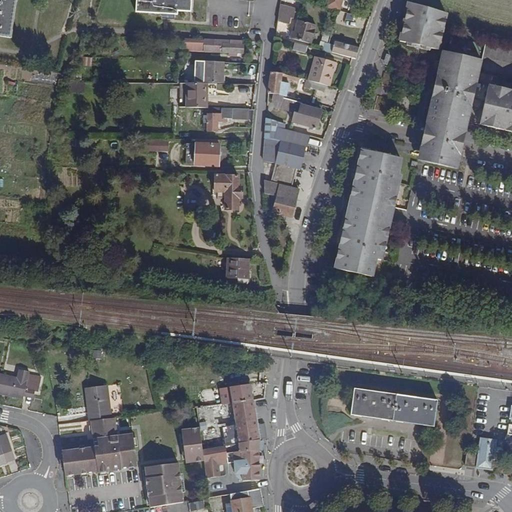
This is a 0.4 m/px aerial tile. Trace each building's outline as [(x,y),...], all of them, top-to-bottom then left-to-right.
[(0,0),(0,36),(10,38),(15,0),(0,0)] [(162,13),(175,14),(177,15),(177,11),(191,12),(192,0),(191,0),(136,0),(136,11),(162,13)] [(342,2),(342,0),(326,0),(324,8),(338,12),(339,12),(342,2)] [(442,15),(406,5),(401,27),(403,28),(436,37),(437,34),(438,34),(439,29),(438,28),(440,20),(441,21),(442,15)] [(293,10),(280,6),(279,15),(290,18),(292,19),(293,14),(293,10)] [(290,18),(279,15),(278,22),(288,24),(290,18)] [(356,26),(358,18),(347,15),(345,23),(356,26)] [(297,22),(292,39),(310,44),(315,27),(297,22)] [(402,35),(399,34),(397,43),(405,44),(413,46),(419,48),(427,49),(434,51),(436,42),(435,42),(436,37),(403,28),(402,35)] [(334,42),(340,44),(343,37),(334,34),(332,42),(334,42)] [(240,42),(184,39),(184,50),(230,52),(236,52),(241,52),(241,48),(242,44),(240,44),(240,42)] [(356,54),(358,49),(340,44),(334,42),(332,49),(324,47),(324,51),(355,59),(356,54)] [(306,54),(308,47),(295,44),(292,51),(306,54)] [(432,91),(426,118),(466,127),(466,126),(466,123),(468,119),(479,122),(478,125),(488,127),(488,123),(495,125),(494,129),(511,133),(511,130),(511,91),(475,83),(478,72),(478,69),(480,61),(441,53),(439,59),(435,79),(434,83),(436,84),(435,92),(432,91)] [(308,81),(330,87),(334,71),(335,63),(314,58),(308,81)] [(223,63),(204,62),(203,83),(222,84),(223,74),(223,63)] [(282,75),(271,73),(268,93),(279,94),(286,96),(289,85),(281,83),(281,78),(299,83),(300,79),(282,75)] [(312,83),(311,89),(324,93),(324,90),(325,87),(312,83)] [(179,84),(179,108),(206,108),(207,96),(207,85),(179,84)] [(294,114),(291,122),(316,129),(319,120),(322,112),(300,106),(301,103),(283,99),(284,97),(274,95),(272,101),(275,109),(294,114)] [(226,119),(248,120),(248,109),(220,109),(220,114),(207,115),(207,131),(218,131),(218,122),(226,122),(226,119)] [(426,118),(423,132),(462,141),(466,127),(426,118)] [(285,126),(285,125),(266,119),(263,161),(275,164),(294,169),(300,170),(305,148),(306,148),(309,137),(284,130),(285,126)] [(423,132),(423,133),(462,143),(462,141),(423,132)] [(462,143),(423,133),(422,135),(418,156),(427,158),(428,155),(447,159),(446,162),(457,164),(461,145),(462,143)] [(187,144),(186,164),(195,164),(195,165),(218,166),(219,154),(219,145),(219,142),(195,141),(195,144),(195,145),(187,144)] [(143,142),(143,152),(167,153),(168,143),(143,142)] [(394,157),(394,158),(395,156),(359,148),(351,180),(353,181),(356,168),(358,159),(360,150),(362,150),(387,156),(394,157)] [(395,174),(399,158),(394,158),(394,157),(393,159),(386,157),(387,156),(362,150),(360,160),(358,159),(356,168),(361,169),(358,181),(356,181),(355,183),(352,182),(351,189),(353,189),(352,197),(351,199),(388,207),(390,197),(393,198),(396,184),(398,175),(395,174)] [(446,162),(427,158),(426,163),(445,167),(446,162)] [(273,173),(292,176),(294,169),(275,164),(273,173)] [(358,181),(361,169),(356,168),(353,181),(352,182),(355,183),(356,181),(358,181)] [(272,180),(291,185),(291,181),(292,176),(273,173),(272,180)] [(224,192),(223,205),(226,206),(226,210),(237,210),(238,199),(242,199),(242,194),(242,188),(238,188),(239,177),(215,176),(214,191),(224,192)] [(264,186),(297,195),(298,190),(290,187),(291,185),(272,180),(271,182),(264,180),(264,186)] [(388,221),(386,229),(385,236),(383,243),(381,250),(381,251),(383,251),(398,184),(396,184),(393,198),(391,208),(388,207),(351,199),(352,197),(349,196),(346,212),(352,213),(388,221)] [(264,186),(264,194),(276,198),(273,212),(275,213),(275,216),(280,217),(281,214),(292,217),(294,205),(297,195),(264,186)] [(335,259),(333,268),(366,276),(369,266),(372,267),(374,259),(379,260),(379,259),(381,251),(381,250),(379,250),(380,243),(383,243),(385,236),(382,235),(384,228),(386,229),(388,221),(352,213),(346,212),(344,221),(346,222),(345,229),(342,228),(342,229),(342,232),(341,233),(345,233),(342,245),(339,244),(339,245),(337,251),(337,252),(340,252),(338,259),(336,259),(335,259)] [(202,256),(188,253),(186,261),(201,263),(202,256)] [(249,268),(249,260),(228,259),(227,278),(242,279),(248,279),(249,268)] [(381,260),(379,259),(379,260),(374,259),(372,267),(370,275),(377,276),(381,260)] [(16,379),(1,376),(0,381),(0,394),(22,399),(23,397),(24,390),(33,392),(34,393),(38,393),(41,379),(29,376),(29,373),(18,370),(16,379)] [(231,403),(253,401),(250,385),(219,389),(221,405),(231,403)] [(85,389),(89,421),(91,421),(110,419),(106,386),(85,389)] [(354,389),(351,415),(434,426),(437,400),(354,389)] [(32,399),(33,392),(24,390),(23,397),(32,399)] [(259,440),(253,401),(231,403),(235,425),(222,428),(225,447),(238,444),(259,440)] [(117,435),(113,418),(110,419),(91,421),(94,439),(97,438),(99,446),(95,446),(70,450),(71,460),(65,461),(67,477),(100,471),(99,468),(115,465),(114,462),(121,461),(121,464),(137,461),(132,433),(117,435)] [(62,448),(88,446),(86,421),(60,423),(62,448)] [(202,451),(198,429),(181,432),(183,446),(185,445),(186,449),(183,449),(186,464),(204,461),(202,451)] [(0,465),(15,461),(7,435),(0,437),(0,465)] [(478,454),(476,468),(492,470),(496,441),(480,439),(478,454)] [(259,452),(259,440),(238,444),(238,451),(226,453),(225,447),(202,451),(204,461),(204,463),(259,452)] [(70,450),(63,452),(65,461),(71,460),(70,450)] [(259,481),(259,452),(204,463),(209,499),(223,496),(220,474),(224,474),(225,482),(259,481)] [(476,468),(478,454),(467,452),(465,466),(476,468)] [(138,465),(137,461),(121,464),(121,461),(114,462),(115,465),(99,468),(100,471),(100,472),(122,469),(122,467),(138,465)] [(151,508),(184,503),(178,463),(145,468),(146,471),(147,479),(146,479),(147,486),(151,485),(151,490),(147,490),(148,497),(150,497),(151,506),(151,508)] [(262,507),(259,490),(229,495),(231,504),(232,511),(251,511),(251,509),(262,507)] [(188,505),(189,511),(199,510),(197,503),(188,505)]
